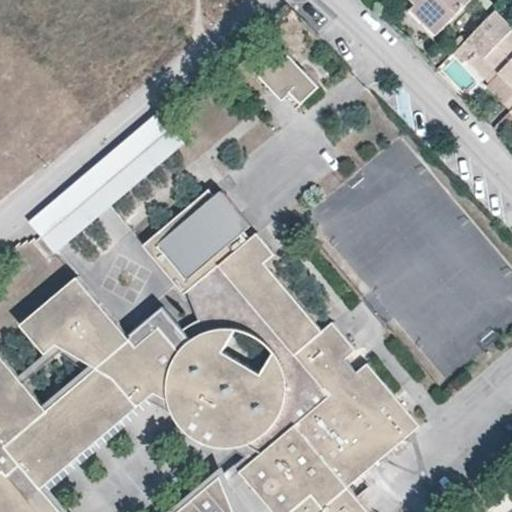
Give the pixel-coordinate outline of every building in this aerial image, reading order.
[(413,0),(417,3),(413,9),(438,35),(471,0),(413,0)] [(511,24),(496,9),(473,33),(491,51),(485,57),(500,72),(511,83),(511,24)] [(473,33),(467,40),(476,49),(485,57),(491,51),(473,33)] [(466,60),(476,49),(467,40),(456,51),(466,60)] [(322,86),(282,44),(256,70),(285,100),(287,98),(297,109),(304,103),(322,86)] [(511,109),(511,83),(500,72),(487,86),(511,110),(511,109)] [(187,142),(160,110),(30,222),(56,253),(187,142)] [(21,325),(47,353),(52,348),(59,343),(97,367),(48,409),(45,404),(26,382),(20,375),(0,351),(0,511),(41,511),(30,498),(48,482),(149,398),(181,415),(189,432),(235,446),(243,440),(263,452),(241,471),(276,511),(371,511),(350,486),(422,425),(369,362),(358,371),(348,358),(358,349),(334,321),(324,329),(266,262),(277,253),(259,232),(252,237),(246,231),(253,225),(223,189),(216,195),(210,189),(144,245),(186,294),(188,291),(200,320),(195,321),(185,328),(165,305),(129,335),(79,275),(21,325)] [(97,367),(59,343),(52,348),(47,353),(20,375),(26,382),(59,353),(82,366),(86,369),(45,404),(48,409),(97,367)] [(243,511),(231,479),(241,471),(263,452),(243,440),(235,446),(247,456),(227,470),(225,464),(168,511),(73,511),(48,482),(30,498),(41,511),(243,511)]
